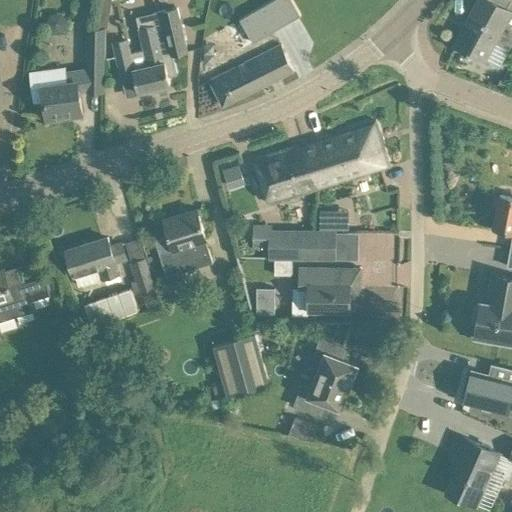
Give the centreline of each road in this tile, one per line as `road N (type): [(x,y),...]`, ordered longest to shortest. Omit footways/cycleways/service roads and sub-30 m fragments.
road 1 (residential): [(362,511),(412,343),(419,76)]
road 2 (unclassified): [(0,201),(288,104),(391,34)]
